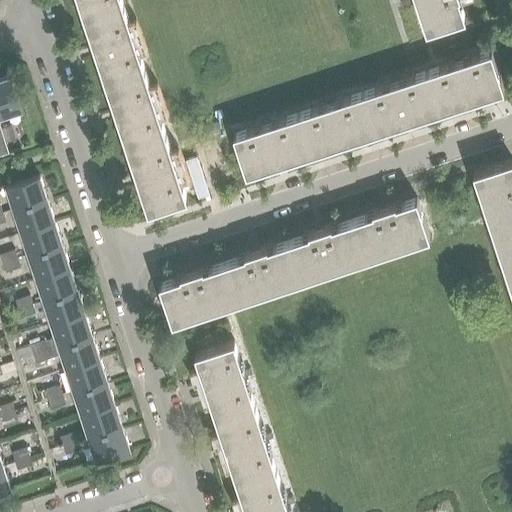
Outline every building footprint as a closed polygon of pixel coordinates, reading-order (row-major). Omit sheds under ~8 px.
[(79,0),(86,18),(124,6),(121,0),(79,0)] [(466,19),(459,0),(401,0),(400,1),(402,8),(417,3),(427,32),(466,19)] [(124,6),(86,18),(107,83),(145,70),(135,40),(141,38),(139,33),(133,35),(124,6)] [(440,110),(505,89),(492,50),(461,60),(459,54),(454,56),(456,62),(427,71),(440,110)] [(145,70),(107,83),(128,147),(166,135),(156,105),(162,103),(161,98),(154,100),(145,70)] [(392,83),(362,92),(375,131),(440,110),(427,71),(397,81),(395,75),(390,77),(392,83)] [(12,76),(0,80),(0,117),(23,110),(12,76)] [(327,104),(298,113),(311,152),(375,131),(362,92),(332,102),(330,96),(325,98),(327,104)] [(233,134),(233,135),(246,173),(311,152),(298,113),(268,123),(266,117),(261,119),(263,125),(233,134)] [(15,139),(11,125),(2,128),(7,142),(15,139)] [(176,164),(166,135),(128,147),(149,212),(187,199),(177,169),(183,167),(182,162),(176,164)] [(472,171),(493,236),(511,229),(511,160),(511,158),(472,171)] [(7,187),(14,210),(48,199),(40,176),(7,187)] [(415,196),(351,218),(365,257),(429,235),(415,196)] [(56,222),(48,199),(14,210),(22,233),(56,222)] [(351,218),(287,239),(300,278),(365,257),(351,218)] [(63,245),(56,222),(22,233),(29,256),(63,245)] [(511,229),(493,236),(511,292),(511,229)] [(300,278),(287,239),(223,261),(236,300),(300,278)] [(70,268),(63,245),(29,256),(37,279),(70,268)] [(0,254),(3,262),(17,258),(14,249),(0,253),(0,254)] [(17,258),(3,262),(5,271),(19,267),(17,258)] [(172,321),(236,300),(223,261),(158,282),(172,321)] [(78,290),(70,268),(37,279),(44,301),(78,290)] [(44,301),(52,324),(85,313),(78,290),(44,301)] [(19,308),(32,303),(29,295),(16,299),(19,308)] [(34,312),(32,303),(19,308),(21,316),(34,312)] [(93,336),(85,313),(52,324),(59,347),(93,336)] [(100,359),(93,336),(59,347),(66,370),(100,359)] [(195,352),(216,417),(256,404),(235,339),(195,352)] [(31,346),(34,354),(47,350),(44,341),(31,346)] [(31,346),(15,351),(18,360),(34,354),(31,346)] [(50,359),(47,350),(34,354),(37,363),(50,359)] [(108,381),(100,359),(66,370),(74,392),(108,381)] [(115,404),(108,381),(74,392),(81,415),(115,404)] [(45,390),(48,399),(62,395),(59,386),(45,390)] [(62,395),(48,399),(50,408),(65,404),(62,395)] [(0,414),(14,410),(11,401),(0,404),(0,414)] [(123,427),(115,404),(81,415),(89,438),(123,427)] [(277,468),(256,404),(216,417),(237,481),(277,468)] [(14,410),(0,414),(0,419),(1,424),(16,419),(14,410)] [(130,450),(123,427),(89,438),(96,461),(130,450)] [(62,444),(77,440),(74,431),(59,436),(62,444)] [(77,440),(62,444),(65,453),(80,448),(77,440)] [(13,460),(29,455),(26,446),(10,451),(13,460)] [(32,464),(29,455),(13,460),(16,469),(32,464)] [(3,466),(0,466),(0,493),(11,490),(3,466)] [(291,511),(277,468),(237,481),(247,511),(291,511)]
